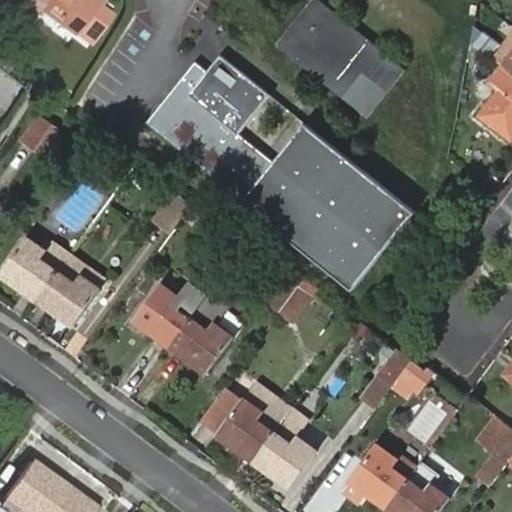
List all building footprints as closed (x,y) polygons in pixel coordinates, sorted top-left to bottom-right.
[(40,5),(44,0),(12,0),(33,15),(40,5)] [(44,0),(40,5),(88,40),(109,11),(98,2),(99,0),(44,0)] [(314,4),(285,39),(369,107),(399,72),(314,4)] [(494,50),(497,36),(475,31),(472,46),(494,50)] [(511,54),(511,32),(492,59),(502,67),(511,54)] [(511,54),(502,67),(511,74),(511,54)] [(195,62),(145,124),(352,290),(415,211),(305,123),(273,161),(239,134),(270,96),(220,56),(207,72),(195,62)] [(0,122),(26,83),(0,66),(0,122)] [(511,135),(511,74),(502,67),(490,83),(501,91),(483,114),(511,135)] [(40,116),(22,142),(34,149),(51,124),(40,116)] [(64,134),(51,124),(34,149),(47,159),(64,134)] [(156,219),(172,231),(188,208),(190,206),(175,194),(156,219)] [(233,226),(196,198),(190,206),(188,208),(201,218),(195,228),(219,246),(233,226)] [(1,272),(38,299),(61,268),(71,253),(54,240),(47,250),(28,236),(1,272)] [(61,268),(38,299),(73,326),(99,290),(80,275),(87,265),(71,253),(61,268)] [(80,275),(99,290),(107,280),(87,265),(80,275)] [(287,301),(299,285),(301,282),(288,273),(274,291),(287,301)] [(193,282),(185,294),(201,307),(210,295),(193,282)] [(135,318),(172,346),(194,315),(178,303),(182,297),(162,283),(135,318)] [(287,301),(278,312),(292,324),(313,296),(299,285),(287,301)] [(194,315),(172,346),(208,372),(234,337),(214,322),(227,304),(211,292),(210,295),(201,307),(194,315)] [(178,303),(194,315),(201,307),(185,294),(182,297),(178,303)] [(414,360),(409,356),(398,349),(379,374),(394,387),(414,360)] [(427,370),(414,360),(394,387),(407,397),(427,370)] [(203,423),(217,434),(240,403),(226,392),(203,423)] [(217,434),(255,462),(277,431),(261,418),(264,414),(243,399),(240,403),(217,434)] [(293,442),(296,438),(293,436),(301,425),(288,416),(277,431),(293,442)] [(499,420),(493,416),(474,442),(480,445),(499,420)] [(511,430),(499,420),(480,445),(492,455),(506,465),(511,456),(511,430)] [(277,431),(255,462),(291,489),(317,453),(296,438),(293,442),(277,431)] [(352,480),(388,507),(419,465),(402,453),(398,459),(379,444),(352,480)] [(489,487),(506,465),(492,455),(475,477),(489,487)] [(50,511),(68,489),(30,461),(3,497),(22,511),(20,511),(50,511)] [(436,475),(421,462),(419,465),(388,507),(394,511),(440,511),(450,498),(430,483),(436,475)] [(99,511),(68,489),(50,511),(99,511)]
